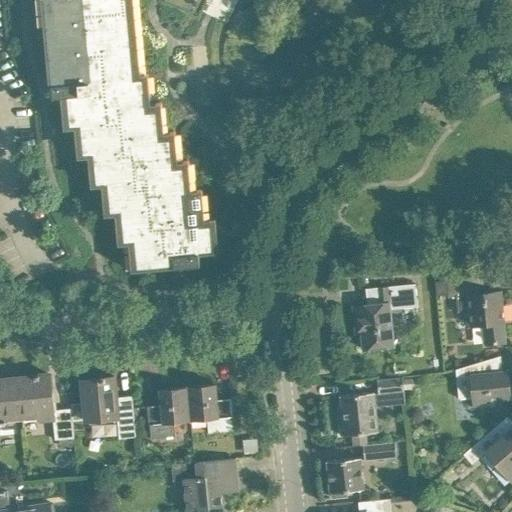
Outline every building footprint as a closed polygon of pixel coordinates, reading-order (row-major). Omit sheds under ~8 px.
[(46,0),(48,12),(45,12),(47,26),(49,26),(51,42),(48,42),(49,56),(52,56),(54,72),(51,72),(53,97),(64,96),(65,103),(65,108),(68,108),(69,124),(67,124),(67,126),(77,124),(79,137),(81,137),(83,153),(80,153),(80,154),(91,153),(92,166),(95,166),(96,182),(94,182),(94,183),(104,182),(106,195),(108,195),(110,211),(107,211),(107,212),(118,211),(119,224),(122,224),(123,240),(121,240),(121,241),(131,240),(133,253),(135,252),(137,268),(132,269),(132,270),(174,266),(174,267),(190,265),(197,264),(200,264),(199,253),(219,251),(219,250),(216,250),(215,238),(212,238),(211,222),(214,221),(213,220),(203,221),(202,209),(199,209),(197,193),(200,193),(200,191),(189,192),(188,180),(185,180),(184,164),(187,163),(186,162),(176,163),(175,151),(172,151),(170,135),(173,135),(173,133),(162,134),(161,123),(158,123),(157,107),(160,106),(159,105),(149,106),(147,93),(145,94),(143,77),(146,77),(146,76),(139,76),(137,64),(135,64),(133,48),(136,48),(135,34),(132,34),(130,18),(133,18),(132,4),(129,4),(128,0),(46,0)] [(465,294),(463,278),(446,280),(448,297),(456,297),(458,313),(469,312),(471,325),(482,324),(484,344),(506,342),(503,322),(500,291),(465,294)] [(363,349),(383,347),(394,345),(391,309),(418,307),(415,283),(373,287),(374,303),(353,305),(356,333),(362,332),(363,349)] [(492,358),(472,364),(456,369),(459,398),(471,397),(472,407),(492,405),(491,399),(511,397),(508,371),(481,374),(480,363),(492,359),(492,358)] [(35,376),(18,378),(22,419),(52,416),(54,440),(73,438),(70,408),(53,410),(50,374),(39,375),(39,374),(35,375),(35,376)] [(82,380),(84,399),(87,420),(117,417),(119,440),(136,438),(132,395),(116,397),(114,376),(82,380)] [(18,378),(0,379),(0,421),(22,419),(18,378)] [(405,391),(404,378),(379,381),(380,393),(405,391)] [(215,383),(188,386),(191,419),(206,417),(208,432),(233,430),(230,398),(217,399),(215,383)] [(191,419),(188,386),(160,388),(161,404),(148,406),(151,437),(176,435),(175,420),(191,419)] [(376,391),(361,393),(341,395),(343,416),(339,416),(341,435),(361,433),(380,431),(376,391)] [(511,427),(504,435),(496,425),(464,454),(473,464),(486,453),(511,482),(511,481),(511,427)] [(397,454),(396,443),(364,446),(365,457),(397,454)] [(362,457),(347,458),(327,460),(330,492),(332,492),(332,497),(347,496),(346,490),(366,488),(362,457)] [(196,461),(172,464),(174,480),(184,479),(186,511),(190,511),(209,510),(209,507),(223,506),(220,476),(237,474),(236,458),(216,460),(196,461)] [(0,491),(0,511),(50,511),(49,504),(10,510),(7,490),(0,491)] [(359,511),(391,511),(391,498),(359,501),(359,511)] [(433,502),(429,511),(438,511),(441,505),(433,502)]
